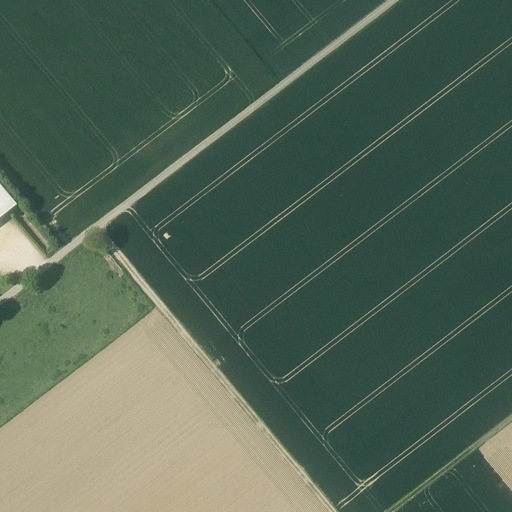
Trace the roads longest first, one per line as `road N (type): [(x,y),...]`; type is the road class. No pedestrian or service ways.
road 1 (track): [(0,301),(393,0)]
road 2 (track): [(98,226),(333,511)]
road 3 (track): [(388,511),(511,417)]
